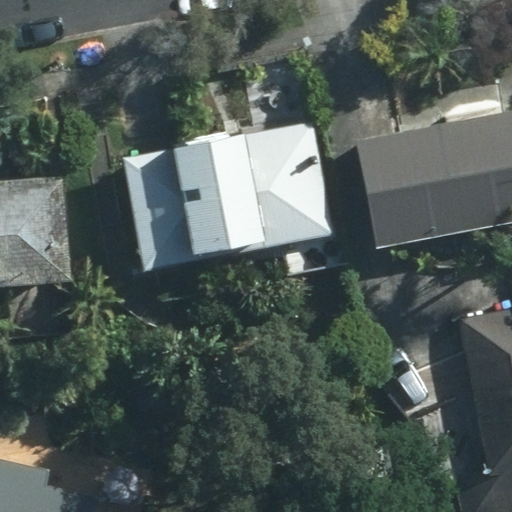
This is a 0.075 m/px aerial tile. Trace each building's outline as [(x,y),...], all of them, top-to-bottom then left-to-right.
[(511,111),(341,140),(358,243),(511,217),(511,111)] [(307,126),(108,156),(125,265),(324,235),(307,126)] [(53,176),(0,179),(0,279),(61,275),(53,176)] [(511,311),(454,319),(466,410),(391,421),(403,511),(490,511),(511,509),(511,311)] [(0,511),(81,511),(86,497),(36,485),(40,468),(0,458),(0,511)]
